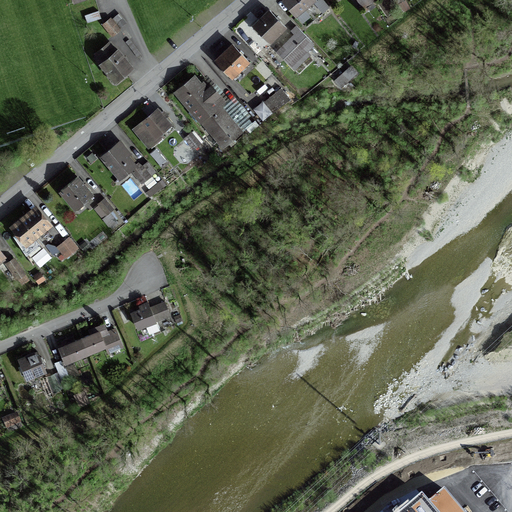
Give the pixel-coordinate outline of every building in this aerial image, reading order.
[(313,0),(284,0),(282,2),(289,9),(292,7),(297,14),(313,0)] [(268,11),(253,26),(269,42),(284,27),(268,11)] [(109,19),(102,25),(112,36),(119,31),(109,19)] [(285,48),(279,55),(291,67),(313,44),(296,26),(291,31),(294,34),(282,46),(285,48)] [(127,41),(125,43),(137,58),(141,56),(128,40),(131,38),(124,30),(121,33),(127,41)] [(102,62),(100,64),(115,81),(131,68),(117,50),(115,52),(108,43),(95,54),(102,62)] [(247,61),(232,45),(215,60),(231,77),(232,76),(235,79),(240,74),(237,71),(247,61)] [(341,88),(358,73),(351,64),(334,79),(341,88)] [(202,80),(195,72),(174,90),(222,148),(247,128),(250,132),(259,124),(255,119),(253,121),(249,116),(251,115),(232,92),(225,98),(221,94),(212,82),(208,85),(204,79),(202,80)] [(273,113),(291,98),(281,87),(264,101),(263,100),(253,108),(263,120),(273,112),(273,113)] [(162,110),(158,106),(132,127),(148,147),(163,135),(161,133),(172,123),(167,116),(169,114),(164,108),(162,110)] [(191,131),(184,137),(194,149),(202,143),(201,143),(204,141),(194,130),(192,131),(191,131)] [(121,138),(100,155),(119,179),(133,168),(138,164),(136,162),(130,154),(132,152),(121,138)] [(167,161),(156,148),(149,154),(160,167),(167,161)] [(156,171),(147,160),(142,164),(135,170),(132,172),(141,183),(144,181),(152,175),(156,171)] [(133,168),(135,170),(142,164),(138,161),(136,162),(138,164),(133,168)] [(144,181),(150,188),(158,182),(152,175),(144,181)] [(77,177),(60,191),(75,208),(91,195),(77,177)] [(163,186),(159,181),(158,182),(150,188),(146,192),(150,197),(163,186)] [(112,209),(104,199),(98,204),(106,214),(112,209)] [(50,226),(35,208),(12,226),(17,232),(13,236),(28,260),(43,248),(33,236),(45,225),(48,228),(50,226)] [(66,258),(77,249),(68,238),(57,247),(66,258)] [(13,259),(6,264),(16,278),(24,273),(13,259)] [(46,267),(50,272),(56,268),(52,262),(46,267)] [(148,300),(138,304),(140,307),(131,310),(138,329),(139,328),(142,335),(160,328),(157,321),(171,315),(165,300),(150,306),(148,300)] [(174,316),(177,323),(184,320),(181,313),(179,314),(178,311),(175,312),(176,315),(174,316)] [(90,335),(82,338),(74,341),(72,337),(70,338),(57,344),(61,354),(67,351),(71,360),(88,353),(104,347),(107,354),(122,348),(115,331),(107,334),(103,325),(94,328),(88,331),(90,335)] [(37,352),(18,360),(26,379),(45,371),(42,365),(44,364),(41,358),(39,358),(37,352)] [(58,374),(47,378),(52,393),(64,388),(60,378),(67,375),(61,361),(54,364),(58,374)] [(20,423),(16,414),(2,420),(6,429),(20,423)] [(465,511),(444,486),(429,499),(422,490),(395,511),(465,511)]
